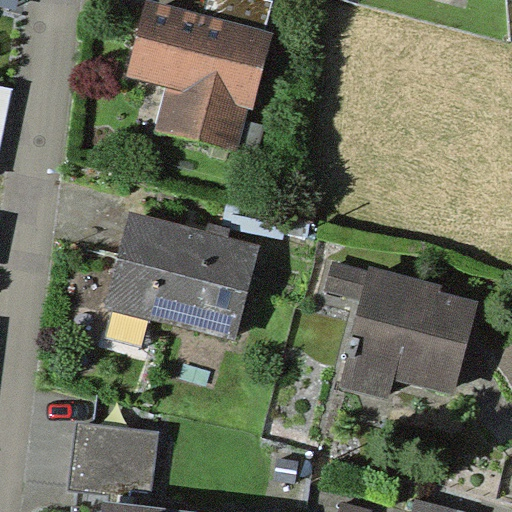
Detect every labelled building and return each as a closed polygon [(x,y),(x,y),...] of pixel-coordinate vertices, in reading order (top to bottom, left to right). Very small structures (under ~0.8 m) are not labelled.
[(238,156),(268,44),(139,9),(119,84),(167,97),(157,134),(238,156)] [(0,156),(13,88),(0,85),(0,156)] [(237,347),(258,249),(119,219),(98,317),(237,347)] [(480,299),(369,274),(346,373),(457,398),(480,299)] [(77,424),(69,491),(151,500),(158,433),(77,424)] [(280,451),(275,479),(298,483),(303,455),(280,451)] [(339,500),(335,511),(369,511),(370,508),(339,500)]
